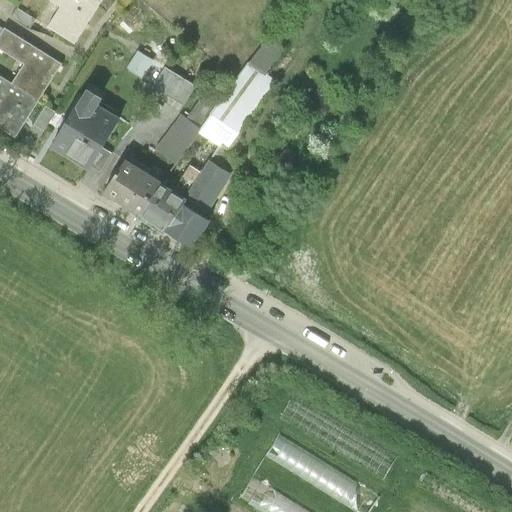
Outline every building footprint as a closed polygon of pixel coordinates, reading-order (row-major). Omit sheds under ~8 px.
[(74,44),(97,7),(85,0),(48,0),(60,7),(47,28),(74,44)] [(37,20),(18,8),(11,18),(30,30),(37,20)] [(0,49),(23,64),(11,84),(39,101),(62,64),(4,28),(0,34),(0,49)] [(196,155),(188,168),(200,174),(183,201),(180,206),(200,219),(227,177),(211,166),(224,149),(275,81),(265,74),(284,49),(267,38),(218,102),(199,131),(187,149),(196,155)] [(143,43),(132,60),(147,69),(157,52),(143,43)] [(182,106),(194,86),(164,68),(153,88),(182,106)] [(11,84),(0,76),(0,100),(0,129),(16,139),(39,101),(11,84)] [(52,144),(90,167),(102,148),(119,120),(95,106),(100,98),(86,89),(52,144)] [(204,92),(186,120),(199,131),(218,102),(204,92)] [(187,149),(199,131),(186,120),(181,116),(144,162),(154,170),(149,180),(159,186),(187,149)] [(112,154),(102,148),(90,167),(100,174),(112,154)] [(238,160),(224,149),(211,166),(227,177),(238,160)] [(107,198),(139,218),(159,186),(149,180),(127,166),(115,185),(107,198)] [(101,194),(107,198),(115,185),(109,181),(101,194)] [(183,201),(159,186),(139,218),(163,233),(180,206),(183,201)] [(200,219),(180,206),(163,233),(191,251),(208,225),(200,219)] [(293,390),(280,417),(311,431),(324,404),(293,390)] [(286,464),(295,452),(302,457),(306,451),(279,432),(271,444),(275,447),(271,453),(286,464)]
